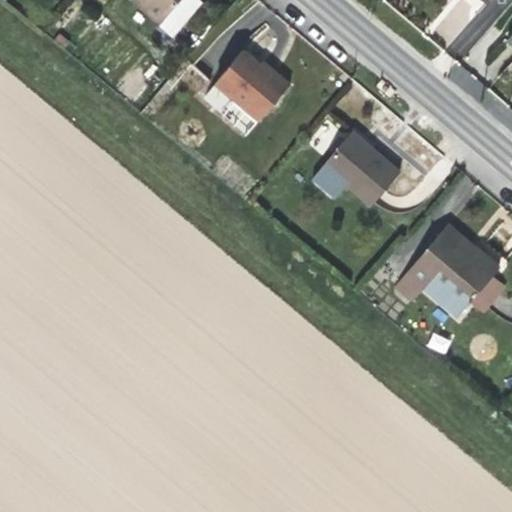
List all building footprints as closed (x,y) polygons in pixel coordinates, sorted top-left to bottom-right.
[(161,24),(180,0),(133,0),(160,23),(161,24)] [(173,37),(203,2),(201,0),(180,0),(161,24),(160,23),(155,28),(164,35),(167,32),(173,37)] [(290,85),(273,71),(270,73),(260,65),(243,50),(215,83),(260,120),(290,85)] [(273,71),(262,62),(260,65),(270,73),(273,71)] [(360,138),(351,131),(346,138),(364,153),(369,146),(360,138)] [(372,206),(400,172),(369,146),(364,153),(346,138),(323,165),(372,206)] [(488,280),(498,267),(478,251),(447,224),(442,230),(395,284),(414,301),(423,289),(458,317),(474,298),(488,280)] [(485,308),(501,290),(488,280),(474,298),(485,308)] [(433,332),(426,346),(445,354),(451,341),(433,332)]
